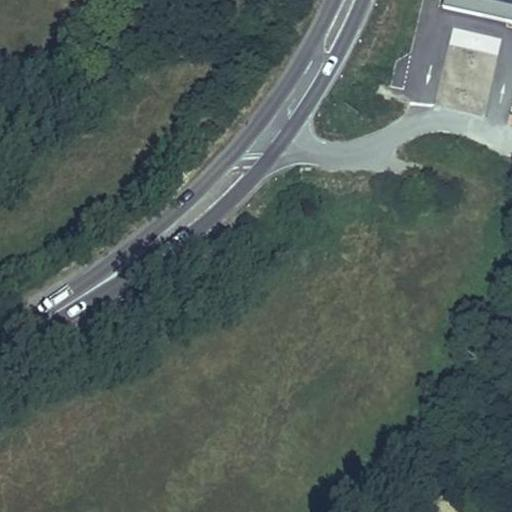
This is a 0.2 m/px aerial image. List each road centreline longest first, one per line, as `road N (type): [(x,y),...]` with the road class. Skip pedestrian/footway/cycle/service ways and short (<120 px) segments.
road 1 (secondary): [(48,317),(128,275),(217,212),(286,137),(363,0)]
road 2 (secondary): [(334,0),(291,78),(212,176),(48,317)]
